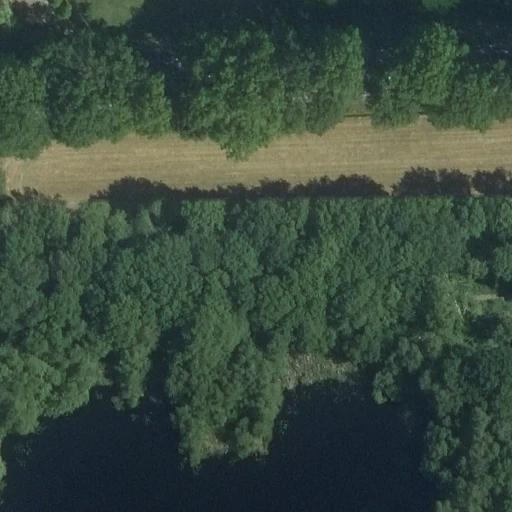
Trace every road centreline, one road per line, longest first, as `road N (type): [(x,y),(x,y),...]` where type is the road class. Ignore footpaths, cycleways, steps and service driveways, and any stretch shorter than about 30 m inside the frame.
road 1 (tertiary): [(0,80),(511,57)]
road 2 (track): [(511,253),(0,258)]
